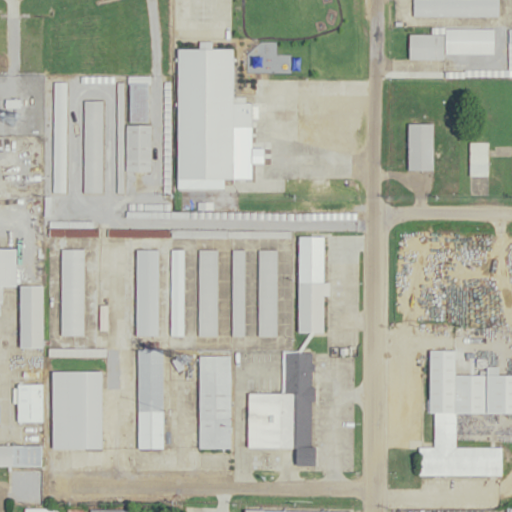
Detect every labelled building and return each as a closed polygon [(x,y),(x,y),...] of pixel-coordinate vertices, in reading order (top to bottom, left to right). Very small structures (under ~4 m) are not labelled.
[(413,0),(498,0),(498,15),(413,15),(413,0)] [(409,33),(444,34),(445,57),(409,57),(409,33)] [(177,179),(234,179),(234,164),(247,164),(247,148),(234,148),(234,134),(251,134),(251,100),(235,100),(235,47),(178,47),(177,179)] [(52,80),(52,192),(65,192),(65,80),(52,80)] [(115,82),(115,216),(189,217),(189,210),(123,209),(123,82),(115,82)] [(151,171),(150,82),(125,82),(125,171),(151,171)] [(82,100),(83,192),(100,192),(101,100),(82,100)] [(407,123),(433,123),(434,170),(408,169),(407,123)] [(469,142),(469,175),(488,175),(488,141),(469,142)] [(48,227),(289,229),(289,237),(47,234),(48,227)] [(0,248),(0,284),(17,284),(17,248),(0,248)] [(60,248),(59,334),(82,334),(82,248),(60,248)] [(135,249),(134,335),(157,335),(158,248),(135,249)] [(170,249),(170,334),(182,334),(183,249),(170,249)] [(197,249),(197,335),(215,335),(216,249),(197,249)] [(230,249),(230,335),(242,335),(242,249),(230,249)] [(257,249),(256,334),(276,335),(276,249),(257,249)] [(325,263),(326,278),(298,278),(298,331),(323,331),(324,295),(329,295),(329,263),(325,263)] [(19,285),(20,346),(42,345),(42,284),(19,285)] [(137,348),(138,446),(163,446),(161,349),(137,348)] [(430,350),(455,350),(456,373),(511,373),(511,411),(456,411),(456,444),(501,447),(501,474),(419,474),(419,446),(434,446),(434,412),(429,411),(430,350)] [(249,391),(249,446),(297,447),(296,465),(317,465),(317,445),(310,445),(310,352),(284,351),(284,391),(249,391)] [(198,353),(198,449),(230,450),(231,355),(198,353)] [(51,370),(52,448),(103,447),(103,370),(51,370)] [(16,384),(16,422),(42,422),(42,383),(16,384)] [(0,465),(41,466),(41,445),(0,444),(0,465)]
